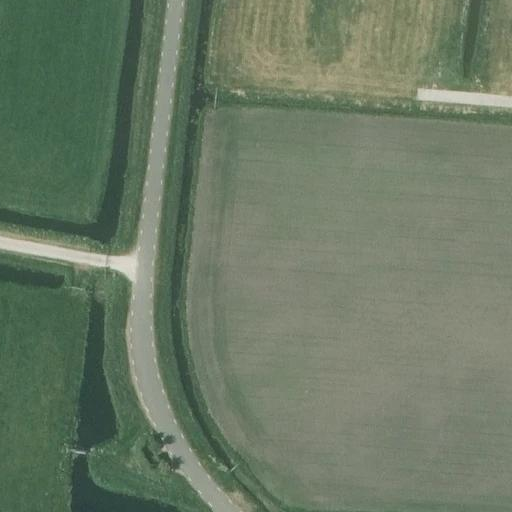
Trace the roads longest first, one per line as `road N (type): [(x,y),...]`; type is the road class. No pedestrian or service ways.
road 1 (unclassified): [(227,511),(163,424),(143,368),(143,270),(175,0)]
road 2 (track): [(143,270),(0,243)]
